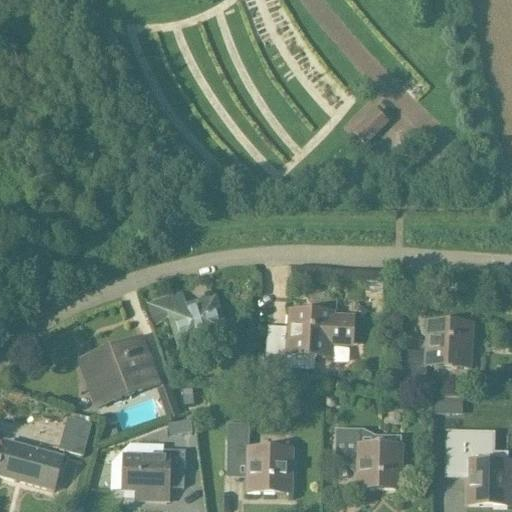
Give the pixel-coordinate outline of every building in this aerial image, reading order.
[(366,147),(388,125),(377,114),(354,136),(366,147)] [(188,309),(183,295),(148,306),(148,309),(152,321),(154,327),(170,322),(180,351),(226,337),(215,301),(188,309)] [(314,373),(314,360),(331,361),(332,351),(353,352),(355,320),(334,318),(334,317),(289,314),(288,331),(268,330),(267,343),(265,371),(288,372),(288,371),(314,373)] [(405,354),(404,383),(426,384),(427,370),(470,372),(472,328),(428,325),(426,355),(405,354)] [(81,365),(98,410),(157,388),(140,343),(81,365)] [(158,394),(169,423),(180,418),(170,390),(158,394)] [(184,409),(194,408),(192,392),(182,393),(184,409)] [(83,459),(92,428),(68,421),(59,453),(83,459)] [(227,482),(247,482),(247,496),(291,497),(292,453),(249,453),(250,428),(228,427),(227,465),(227,482)] [(401,449),(401,441),(374,440),(364,435),(337,434),(336,467),(344,467),(353,476),(357,477),(357,493),(401,493),(401,449)] [(467,479),(467,508),(510,509),(511,466),(483,465),(484,438),(447,437),(446,479),(467,479)] [(6,445),(0,465),(0,479),(54,495),(63,461),(6,445)] [(186,454),(163,453),(163,461),(124,460),(123,495),(139,495),(138,503),(167,504),(167,496),(168,490),(184,491),(186,454)]
